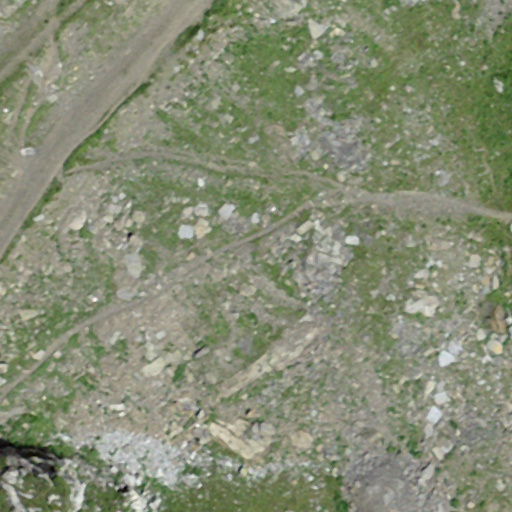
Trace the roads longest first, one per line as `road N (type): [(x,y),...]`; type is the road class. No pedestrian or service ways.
road 1 (track): [(511,236),(493,219),(22,189)]
road 2 (track): [(22,189),(185,0)]
